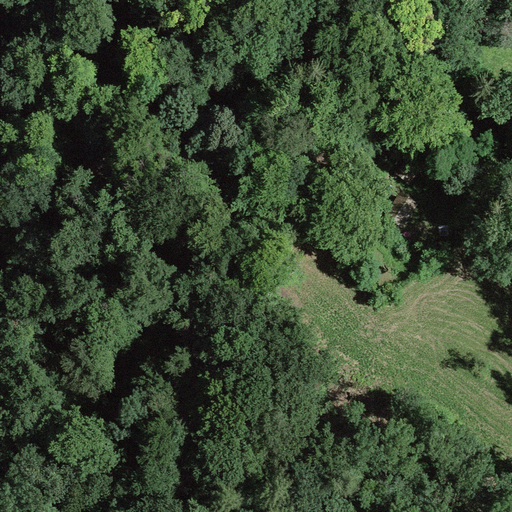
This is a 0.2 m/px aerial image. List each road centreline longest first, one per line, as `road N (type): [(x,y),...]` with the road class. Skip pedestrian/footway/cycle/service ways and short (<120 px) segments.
road 1 (track): [(0,357),(24,291),(108,159),(155,103),(221,47),(256,30),(316,26),(410,44),(486,14),(499,0)]
road 2 (track): [(108,159),(263,95),(308,101),(359,133),(394,172)]
